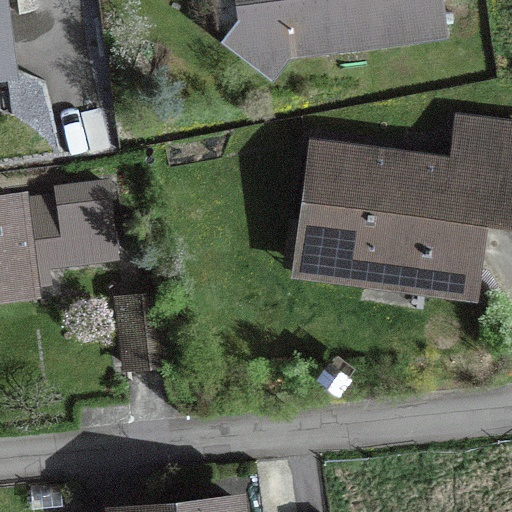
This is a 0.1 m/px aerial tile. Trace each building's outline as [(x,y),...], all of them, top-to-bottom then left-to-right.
[(243,0),(246,19),(232,38),(271,68),(285,49),(439,29),(435,0),(243,0)] [(0,6),(0,74),(9,74),(0,6)] [(420,265),(418,286),(468,293),(479,217),(511,221),(511,128),(463,121),(456,166),(318,146),(300,268),(367,278),(370,258),(420,265)] [(68,194),(34,198),(44,262),(113,253),(102,181),(69,185),(68,194)] [(45,278),(44,262),(34,198),(0,202),(0,290),(28,286),(27,281),(45,278)] [(121,311),(127,369),(165,365),(159,307),(121,311)] [(237,511),(236,500),(132,510),(131,495),(83,499),(84,511),(237,511)]
